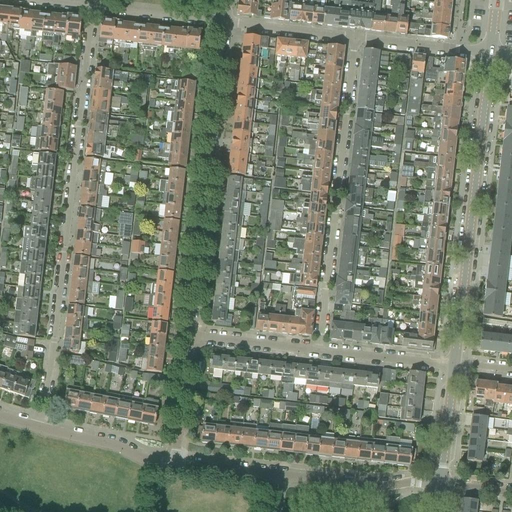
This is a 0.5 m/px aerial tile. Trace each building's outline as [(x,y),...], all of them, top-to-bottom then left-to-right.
[(271,18),(271,19),(289,22),(291,4),(285,3),(286,1),(274,0),(272,0),(272,5),(272,8),(271,18)] [(291,0),(291,4),(289,22),(300,23),(302,0),(291,0)] [(302,0),(300,23),(311,24),(313,8),(314,0),(313,0),(302,0)] [(313,8),(311,24),(323,26),(325,9),(326,0),(313,0),(314,0),(313,8)] [(371,31),(382,32),(384,16),(379,15),(380,0),(374,0),(374,5),(371,31)] [(384,16),(382,32),(395,34),(398,6),(399,2),(399,0),(390,0),(390,1),(389,7),(391,7),(390,17),(384,16)] [(323,26),(337,27),(340,1),(334,1),(333,10),(325,9),(323,26)] [(337,27),(348,28),(351,3),(340,1),(337,27)] [(348,28),(359,30),(362,4),(351,3),(348,28)] [(422,9),(421,14),(449,17),(450,11),(451,11),(451,8),(450,7),(451,6),(434,4),(428,3),(427,9),(422,9)] [(257,13),(258,6),(238,4),(236,16),(259,18),(259,13),(257,13)] [(359,30),(371,31),(374,5),(362,4),(359,30)] [(398,6),(395,34),(406,35),(408,12),(403,12),(404,7),(398,6)] [(9,10),(0,8),(0,25),(2,25),(1,35),(6,36),(9,10)] [(9,10),(6,36),(11,37),(12,29),(19,30),(21,11),(9,10)] [(19,31),(18,36),(26,37),(26,38),(25,44),(29,45),(33,14),(28,14),(27,12),(21,11),(19,30),(19,31)] [(37,15),(33,14),(29,45),(33,45),(35,35),(37,35),(38,33),(42,33),(44,15),(43,15),(42,14),(38,13),(37,15)] [(52,43),(56,17),(51,16),(50,14),(46,14),(45,15),(44,15),(42,33),(41,42),(52,43)] [(432,20),(431,26),(448,28),(448,27),(449,26),(450,23),(449,22),(449,17),(421,14),(421,19),(432,20)] [(52,43),(52,47),(57,48),(58,39),(59,37),(59,35),(61,35),(62,36),(65,36),(68,16),(61,16),(60,17),(56,17),(52,43)] [(81,18),(68,16),(65,36),(65,38),(71,38),(70,42),(73,42),(73,46),(78,47),(81,18)] [(112,41),(114,22),(101,20),(97,54),(102,54),(102,50),(103,50),(103,46),(106,46),(107,40),(112,41)] [(124,45),(126,24),(121,24),(121,22),(114,22),(112,41),(117,42),(117,44),(124,45)] [(137,44),(139,26),(138,26),(137,24),(133,24),(132,25),(126,24),(124,45),(132,46),(132,43),(137,44)] [(410,25),(409,30),(417,31),(417,36),(445,40),(447,38),(448,29),(448,28),(431,26),(421,25),(410,24),(410,25)] [(148,58),(151,27),(146,27),(145,25),(141,25),(140,26),(139,26),(137,44),(141,44),(141,47),(144,47),(143,51),(144,51),(143,58),(148,58)] [(151,27),(148,58),(151,59),(152,52),(153,52),(154,52),(154,49),(155,49),(156,49),(157,46),(162,47),(164,29),(162,29),(162,27),(157,27),(156,28),(151,27)] [(173,54),(173,51),(175,30),(170,30),(170,28),(165,28),(164,29),(162,47),(166,47),(165,50),(168,50),(168,54),(169,54),(168,61),(172,61),(173,54)] [(181,49),(186,50),(188,30),(182,30),(181,31),(175,30),(173,51),(181,52),(181,49)] [(188,30),(186,50),(190,50),(190,53),(194,53),(192,66),(196,66),(200,32),(188,30)] [(244,39),(243,47),(262,49),(262,50),(267,51),(267,50),(274,51),(275,40),(246,37),(244,39)] [(285,65),(285,58),(287,42),(277,40),(275,57),(280,58),(280,64),(285,65)] [(287,42),(285,58),(290,59),(289,65),(295,66),(298,43),(287,42)] [(298,43),(295,66),(299,66),(300,60),(306,61),(307,54),(308,44),(298,43)] [(315,55),(315,56),(342,59),(343,50),(342,48),(316,45),(315,52),(315,55)] [(242,53),(242,58),(261,60),(262,50),(262,49),(243,47),(243,48),(242,49),(242,52),(242,53)] [(363,52),(362,61),(387,64),(388,60),(388,58),(389,53),(380,52),(365,50),(363,52)] [(396,54),(395,65),(399,65),(410,66),(410,60),(409,57),(409,56),(401,55),(396,54)] [(326,63),(325,67),(341,69),(342,59),(315,56),(314,61),(326,63)] [(413,56),(406,115),(412,116),(418,117),(423,74),(425,57),(413,56)] [(62,64),(76,66),(77,58),(63,57),(62,64)] [(241,67),(241,68),(259,70),(261,60),(242,58),(241,62),(240,63),(240,66),(241,67)] [(432,69),(431,73),(446,75),(447,75),(448,75),(463,76),(463,75),(464,64),(462,62),(453,61),(440,59),(440,63),(437,63),(437,66),(439,67),(439,70),(432,69)] [(362,61),(361,70),(377,72),(378,68),(387,69),(387,64),(362,61)] [(96,63),(95,70),(109,72),(109,71),(109,69),(110,65),(106,65),(96,63)] [(46,76),(56,77),(57,78),(57,79),(74,81),(75,68),(48,64),(46,76)] [(314,71),(313,76),(340,79),(341,69),(325,67),(325,72),(314,71)] [(240,74),(239,79),(258,81),(259,70),(241,68),(240,69),(240,70),(239,73),(240,74)] [(95,70),(94,81),(122,84),(126,84),(126,80),(122,80),(119,79),(119,78),(120,73),(113,72),(109,72),(95,70)] [(361,70),(360,80),(385,83),(386,78),(377,77),(377,72),(361,70)] [(425,72),(424,80),(434,81),(434,85),(445,86),(462,88),(462,87),(463,76),(448,75),(447,75),(446,75),(431,73),(429,73),(425,72)] [(323,82),(323,87),(339,89),(340,79),(313,76),(312,81),(323,82)] [(46,83),(45,88),(63,90),(73,91),(74,81),(57,79),(57,78),(56,77),(51,77),(51,83),(50,83),(48,83),(46,83)] [(238,87),(238,89),(257,91),(258,81),(239,79),(239,84),(238,84),(238,87)] [(360,80),(359,90),(375,92),(376,87),(385,88),(385,83),(360,80)] [(94,81),(93,92),(110,94),(111,88),(121,89),(122,84),(94,81)] [(170,88),(170,92),(176,92),(193,94),(193,90),(195,90),(195,85),(194,85),(194,83),(171,81),(170,88)] [(433,90),(433,96),(460,99),(461,94),(462,93),(462,90),(461,89),(462,88),(445,86),(444,92),(433,90)] [(311,91),(311,96),(315,97),(338,99),(339,89),(323,87),(322,92),(311,91)] [(237,94),(237,99),(256,102),(257,91),(238,89),(238,90),(237,91),(237,93),(237,94)] [(359,90),(358,100),(383,103),(383,98),(374,97),(375,92),(359,90)] [(45,103),(61,105),(61,104),(63,104),(63,99),(62,99),(62,93),(52,92),(46,91),(46,95),(45,103)] [(93,92),(92,102),(120,105),(128,106),(129,100),(114,96),(113,99),(110,98),(110,94),(93,92)] [(176,92),(175,103),(192,105),(192,104),(193,103),(194,99),(193,98),(193,94),(176,92)] [(311,96),(310,101),(314,101),(314,106),(320,107),(323,107),(327,108),(337,109),(338,99),(315,97),(311,96)] [(431,107),(459,110),(459,109),(460,108),(461,106),(460,105),(460,99),(433,96),(431,107)] [(236,108),(235,111),(254,113),(256,102),(237,99),(236,104),(235,105),(235,107),(236,108)] [(358,100),(357,110),(358,110),(357,111),(367,112),(373,112),(373,107),(382,108),(383,103),(358,100)] [(92,102),(90,114),(107,116),(108,109),(119,110),(120,105),(92,102)] [(44,109),(43,115),(60,117),(60,116),(61,115),(62,111),(60,111),(61,105),(45,103),(44,107),(44,109)] [(162,108),(162,112),(190,115),(191,111),(192,111),(193,106),(192,105),(175,103),(174,109),(162,108)] [(434,119),(458,122),(458,121),(459,121),(460,116),(458,116),(459,110),(431,107),(422,106),(421,112),(435,113),(434,119)] [(335,123),(336,111),(337,109),(327,108),(320,107),(320,109),(319,115),(309,114),(308,120),(335,123)] [(235,117),(234,123),(253,125),(254,113),(235,111),(235,113),(234,114),(234,116),(235,117)] [(356,113),(356,118),(357,118),(356,122),(380,125),(381,120),(381,115),(372,114),(373,112),(367,112),(357,111),(357,113),(356,113)] [(168,117),(167,123),(189,126),(189,125),(191,125),(191,120),(190,119),(190,115),(162,112),(161,116),(168,117)] [(90,114),(89,125),(117,128),(123,129),(124,124),(107,122),(107,116),(90,114)] [(43,121),(42,127),(58,129),(58,128),(60,128),(60,123),(59,122),(60,117),(43,115),(43,118),(43,121)] [(433,119),(432,130),(456,133),(456,132),(458,131),(458,129),(457,127),(458,122),(434,119),(433,119)] [(318,126),(317,133),(334,134),(335,123),(308,120),(307,125),(318,126)] [(504,124),(503,133),(511,133),(511,121),(506,121),(506,124),(504,124)] [(355,127),(354,132),(370,133),(371,129),(380,130),(380,125),(356,122),(356,127),(355,127)] [(166,134),(171,134),(188,136),(188,132),(190,131),(190,127),(189,126),(167,123),(166,130),(166,134)] [(233,132),(233,133),(252,135),(253,129),(257,130),(258,126),(253,125),(234,123),(233,128),(232,130),(233,132)] [(89,125),(88,136),(105,138),(105,137),(111,138),(112,133),(116,133),(117,128),(89,125)] [(38,126),(36,139),(57,141),(57,140),(58,140),(59,135),(58,134),(58,129),(42,127),(38,126)] [(432,130),(431,143),(455,145),(456,140),(457,139),(458,136),(456,135),(456,133),(432,130)] [(354,136),(354,141),(382,144),(383,140),(370,138),(370,133),(354,132),(354,136)] [(232,138),(232,143),(251,146),(252,135),(233,133),(233,134),(232,135),(232,137),(232,138)] [(305,140),(305,142),(332,145),(334,134),(317,133),(317,137),(306,136),(305,140)] [(504,141),(503,145),(511,146),(511,133),(503,133),(502,141),(504,141)] [(171,134),(170,145),(187,147),(187,146),(188,145),(189,141),(188,140),(188,136),(171,134)] [(12,136),(11,148),(19,149),(20,137),(12,136)] [(88,136),(86,146),(114,149),(115,143),(104,142),(105,138),(88,136)] [(266,140),(265,147),(266,148),(272,148),(273,138),(268,137),(268,140),(266,140)] [(278,148),(283,149),(286,149),(287,139),(279,138),(278,148)] [(57,141),(36,139),(35,151),(55,153),(56,152),(57,151),(57,147),(56,146),(57,141)] [(405,140),(404,152),(411,152),(412,140),(405,140)] [(352,145),(352,150),(368,152),(368,147),(382,149),(382,144),(354,141),(353,146),(352,145)] [(305,142),(305,146),(309,146),(309,152),(331,154),(332,145),(305,142)] [(231,152),(230,154),(250,156),(251,146),(232,143),(231,148),(230,149),(230,152),(231,152)] [(438,156),(437,157),(454,159),(454,156),(455,155),(456,152),(454,150),(455,145),(431,143),(430,147),(434,148),(433,155),(438,156)] [(157,150),(157,154),(185,157),(186,153),(188,152),(188,148),(187,147),(170,145),(166,144),(163,144),(162,150),(157,150)] [(511,146),(503,145),(502,157),(511,158),(511,146)] [(86,146),(85,157),(109,159),(110,155),(111,154),(114,154),(114,149),(86,146)] [(265,147),(264,158),(265,158),(271,158),(272,148),(266,148),(265,147)] [(352,155),(352,160),(386,164),(387,157),(376,156),(376,158),(367,157),(368,152),(352,150),(351,155),(352,155)] [(133,162),(140,163),(141,152),(134,151),(133,162)] [(296,160),(303,161),(330,164),(331,154),(309,152),(308,156),(297,155),(296,160)] [(55,156),(33,154),(31,166),(32,166),(54,168),(55,156)] [(157,154),(156,158),(168,159),(167,166),(174,167),(184,168),(184,167),(186,166),(186,162),(185,161),(185,157),(157,154)] [(230,159),(229,164),(248,167),(250,156),(230,154),(230,155),(230,156),(229,158),(230,159)] [(428,169),(452,172),(453,167),(454,166),(455,163),(453,161),(454,159),(437,157),(437,158),(429,157),(428,165),(428,169)] [(511,158),(502,157),(501,170),(511,170),(511,158)] [(85,160),(83,172),(105,174),(106,162),(85,160)] [(350,164),(350,169),(366,171),(366,166),(386,168),(386,164),(352,160),(351,164),(350,164)] [(313,167),(313,173),(329,174),(330,164),(303,161),(302,166),(313,167)] [(228,170),(228,172),(228,174),(228,175),(238,176),(247,177),(251,178),(252,172),(252,167),(248,167),(229,164),(229,169),(228,170)] [(31,166),(31,172),(37,172),(36,178),(52,180),(54,168),(32,166),(31,166)] [(401,178),(406,179),(412,180),(414,168),(402,167),(401,178)] [(169,169),(168,182),(183,184),(184,171),(169,169)] [(350,174),(350,178),(374,181),(374,176),(365,175),(366,171),(350,169),(349,174),(350,174)] [(428,169),(426,181),(451,184),(451,182),(452,181),(453,179),(451,177),(452,172),(428,169)] [(511,170),(501,170),(499,182),(511,183),(511,170)] [(83,172),(82,184),(97,185),(103,186),(105,174),(83,172)] [(301,175),(300,181),(328,184),(329,174),(313,173),(312,177),(301,175)] [(31,177),(29,190),(30,190),(34,191),(51,193),(52,180),(36,178),(32,178),(31,177)] [(228,178),(226,191),(245,193),(246,186),(251,187),(252,181),(228,178)] [(348,183),(348,188),(363,189),(364,185),(373,186),(374,181),(350,178),(349,183),(348,183)] [(159,193),(166,194),(181,196),(183,184),(168,182),(160,181),(159,193)] [(318,196),(326,197),(327,195),(328,184),(300,181),(300,186),(301,187),(301,192),(310,193),(319,194),(318,196)] [(426,181),(425,193),(449,196),(450,190),(452,189),(452,186),(451,185),(451,184),(426,181)] [(511,183),(499,182),(498,194),(511,195),(511,183)] [(82,184),(81,195),(101,197),(105,198),(106,192),(104,192),(103,191),(103,190),(103,186),(97,185),(82,184)] [(348,188),(347,192),(348,192),(347,197),(372,200),(372,195),(373,190),(363,189),(362,189),(348,188)] [(33,200),(33,203),(49,205),(51,193),(34,191),(33,195),(33,199),(33,200)] [(226,191),(225,202),(244,204),(245,193),(226,191)] [(318,196),(319,194),(310,193),(310,195),(309,200),(298,198),(297,204),(325,207),(326,197),(318,196)] [(425,197),(424,204),(448,207),(448,206),(450,205),(450,202),(449,200),(449,196),(425,193),(425,197)] [(166,194),(165,206),(180,208),(181,196),(166,194)] [(511,195),(498,194),(496,206),(511,208),(511,195)] [(101,197),(81,195),(79,207),(100,209),(101,197)] [(346,202),(345,207),(361,209),(362,203),(371,204),(372,200),(347,197),(347,202),(346,202)] [(271,200),(270,211),(271,211),(279,212),(280,201),(272,200),(271,200)] [(225,202),(224,214),(242,216),(244,204),(225,202)] [(31,214),(31,215),(48,217),(49,205),(33,203),(32,206),(32,208),(32,211),(31,214)] [(301,209),(301,215),(324,218),(325,207),(297,204),(297,209),(301,209)] [(427,209),(426,217),(447,219),(448,207),(424,204),(423,209),(427,209)] [(180,208),(165,206),(159,205),(158,217),(178,220),(180,208)] [(259,207),(258,218),(266,219),(267,207),(261,206),(259,206),(259,207)] [(511,208),(496,206),(495,219),(511,220),(511,208)] [(346,214),(345,218),(369,221),(378,222),(379,217),(360,215),(361,209),(345,207),(345,213),(346,214)] [(79,208),(78,221),(99,223),(100,211),(94,210),(89,210),(79,208)] [(270,212),(269,221),(281,222),(282,212),(271,211),(270,211),(270,212)] [(120,213),(119,225),(131,226),(132,215),(120,213)] [(224,214),(222,226),(241,228),(242,216),(224,214)] [(30,225),(30,227),(47,229),(48,217),(31,215),(31,217),(30,224),(30,225)] [(296,218),(295,225),(323,228),(324,218),(301,215),(300,219),(296,218)] [(422,217),(421,228),(445,230),(446,225),(448,224),(448,222),(447,220),(447,219),(426,217),(422,217)] [(258,218),(257,225),(265,226),(266,219),(258,218)] [(343,223),(343,227),(359,229),(359,224),(368,225),(369,221),(345,218),(345,223),(343,223)] [(495,219),(494,231),(510,233),(511,220),(495,219)] [(78,221),(76,232),(97,234),(100,234),(101,223),(99,223),(78,221)] [(163,221),(162,233),(177,235),(178,222),(163,221)] [(118,230),(118,232),(123,233),(130,234),(131,226),(119,225),(118,230)] [(299,236),(305,236),(322,238),(323,228),(295,225),(295,229),(300,230),(299,236)] [(394,236),(403,237),(404,226),(395,225),(394,236)] [(25,226),(24,238),(45,241),(47,229),(30,227),(25,226)] [(222,226),(221,238),(239,241),(241,228),(222,226)] [(343,232),(343,237),(367,239),(367,235),(358,234),(359,229),(343,227),(342,232),(343,232)] [(421,228),(421,232),(424,233),(424,240),(444,242),(444,241),(446,240),(446,237),(445,236),(445,230),(421,228)] [(494,231),(492,243),(509,245),(510,233),(494,231)] [(76,232),(75,243),(96,246),(97,234),(76,232)] [(162,233),(160,245),(175,247),(177,235),(162,233)] [(293,244),(293,245),(320,249),(322,238),(305,236),(304,240),(294,239),(293,244)] [(341,241),(341,246),(357,248),(357,243),(366,244),(367,239),(343,237),(342,241),(341,241)] [(24,238),(22,250),(44,253),(45,241),(24,238)] [(221,238),(219,250),(238,252),(239,241),(221,238)] [(419,239),(418,251),(433,253),(443,254),(443,249),(445,247),(445,245),(444,243),(444,242),(424,240),(419,239)] [(267,243),(266,249),(274,250),(275,243),(275,242),(267,241),(267,242),(267,243)] [(379,241),(378,248),(388,250),(389,242),(384,241),(379,241)] [(132,247),(131,254),(137,255),(142,255),(143,256),(143,248),(142,248),(139,248),(140,242),(132,242),(132,247)] [(75,243),(74,255),(84,256),(89,257),(95,258),(96,246),(75,243)] [(492,243),(491,255),(508,257),(509,245),(492,243)] [(160,245),(159,257),(174,259),(175,247),(160,245)] [(293,245),(292,250),(297,250),(296,256),(302,257),(319,259),(320,249),(293,245)] [(341,246),(340,251),(341,251),(341,255),(365,258),(365,254),(362,253),(362,248),(357,248),(341,246)] [(257,252),(256,255),(262,256),(263,249),(255,248),(254,251),(257,252)] [(22,250),(21,263),(42,265),(44,253),(22,250)] [(219,250),(218,262),(236,264),(238,252),(219,250)] [(418,253),(418,256),(420,256),(420,263),(425,264),(425,265),(441,267),(441,266),(441,265),(443,263),(443,261),(442,259),(442,255),(443,255),(443,254),(433,253),(418,251),(418,252),(418,253)] [(364,267),(365,258),(341,255),(340,260),(339,260),(339,265),(354,266),(364,267)] [(491,255),(489,267),(506,269),(508,257),(491,255)] [(73,257),(72,269),(87,271),(89,259),(73,257)] [(174,259),(159,257),(158,269),(173,271),(174,259)] [(291,260),(290,266),(318,269),(319,259),(302,257),(302,261),(291,260)] [(218,262),(216,274),(235,276),(236,264),(218,262)] [(21,263),(20,275),(41,277),(42,265),(21,263)] [(288,265),(288,270),(290,270),(294,271),(293,276),(300,277),(317,279),(318,269),(293,266),(290,266),(288,265)] [(354,266),(339,265),(338,269),(339,269),(339,274),(362,277),(368,277),(369,273),(354,271),(354,266)] [(411,273),(411,278),(440,281),(440,275),(442,274),(442,271),(441,270),(441,267),(425,265),(425,267),(416,266),(415,273),(411,273)] [(489,267),(488,280),(505,282),(506,269),(489,267)] [(72,269),(71,280),(92,283),(94,271),(87,271),(72,269)] [(157,272),(156,283),(171,285),(172,273),(157,272)] [(263,272),(262,282),(263,282),(264,283),(268,283),(269,275),(275,275),(275,273),(265,272),(264,272),(263,272)] [(216,274),(215,285),(234,288),(234,284),(235,276),(216,274)] [(337,278),(336,283),(352,285),(361,286),(361,281),(362,281),(362,277),(339,274),(338,279),(337,278)] [(20,275),(18,287),(40,289),(41,277),(20,275)] [(280,284),(288,285),(288,280),(289,276),(281,275),(280,284)] [(317,279),(293,276),(289,276),(288,280),(288,285),(299,287),(300,286),(316,288),(317,279)] [(411,278),(410,282),(423,283),(422,291),(438,293),(438,291),(440,290),(440,287),(439,286),(440,281),(411,278)] [(71,280),(69,292),(84,294),(91,294),(92,283),(71,280)] [(486,283),(485,292),(503,294),(505,282),(488,280),(488,283),(486,283)] [(151,295),(169,297),(171,298),(172,292),(170,292),(171,285),(156,283),(152,283),(151,295)] [(337,288),(336,293),(360,296),(361,291),(352,290),(352,285),(336,283),(336,288),(337,288)] [(215,285),(214,297),(227,299),(232,300),(234,288),(215,285)] [(18,287),(17,299),(38,301),(40,289),(18,287)] [(289,317),(287,335),(297,336),(299,318),(299,313),(301,302),(295,302),(296,295),(297,288),(293,288),(291,301),(293,302),(292,310),(294,310),(294,312),(293,318),(289,317)] [(299,318),(297,336),(308,337),(311,335),(316,290),(297,288),(296,295),(295,302),(301,302),(299,313),(299,318)] [(413,297),(413,302),(437,304),(437,299),(439,297),(439,295),(438,293),(422,291),(421,298),(413,297)] [(84,294),(69,292),(68,304),(83,306),(84,294)] [(486,300),(485,304),(502,306),(503,294),(485,292),(484,300),(486,300)] [(335,297),(334,302),(335,302),(335,304),(349,306),(349,304),(350,304),(356,304),(359,305),(359,304),(360,300),(363,301),(364,296),(360,296),(336,293),(336,297),(335,297)] [(153,308),(168,310),(169,297),(151,295),(151,296),(149,295),(147,308),(153,308)] [(123,298),(115,297),(114,309),(122,310),(123,298)] [(214,297),(212,309),(226,311),(227,299),(214,297)] [(15,311),(21,312),(37,314),(38,301),(17,299),(15,311)] [(232,300),(227,299),(226,311),(232,312),(234,300),(232,300)] [(420,306),(419,314),(435,316),(436,314),(437,313),(437,310),(436,309),(437,304),(413,302),(412,304),(412,305),(420,306)] [(351,341),(354,317),(354,313),(348,312),(349,306),(335,304),(334,304),(333,311),(341,312),(345,313),(344,325),(342,340),(347,340),(347,341),(351,342),(351,341)] [(502,306),(485,304),(484,317),(501,319),(502,306)] [(68,305),(66,318),(86,320),(88,308),(68,305)] [(256,331),(267,332),(269,315),(263,314),(264,305),(260,305),(259,305),(256,331)] [(267,332),(277,333),(280,307),(274,306),(273,315),(269,315),(267,332)] [(277,333),(287,335),(289,317),(284,317),(285,307),(280,307),(277,333)] [(167,314),(168,310),(153,308),(151,320),(167,322),(167,321),(168,321),(169,314),(167,314)] [(212,309),(211,322),(215,322),(214,326),(230,327),(231,316),(225,315),(225,313),(226,311),(212,309)] [(15,311),(14,324),(19,324),(35,326),(37,314),(21,312),(15,311)] [(342,341),(342,340),(344,325),(345,313),(341,312),(340,324),(332,323),(330,340),(342,341)] [(255,314),(247,313),(245,330),(253,331),(255,314)] [(410,320),(410,325),(434,328),(435,322),(436,321),(437,318),(435,316),(419,314),(418,321),(410,320)] [(356,342),(361,343),(362,327),(358,326),(359,317),(354,317),(351,341),(356,341),(356,342)] [(66,318),(65,329),(80,331),(87,332),(88,320),(86,320),(66,318)] [(370,344),(373,319),(368,318),(367,327),(362,327),(361,343),(365,343),(365,342),(370,343),(370,344)] [(373,319),(370,344),(379,345),(382,322),(377,321),(378,320),(377,319),(373,319)] [(382,322),(379,345),(390,346),(392,330),(386,329),(387,321),(386,320),(382,320),(382,322)] [(166,324),(156,323),(146,322),(145,333),(150,334),(165,336),(165,331),(167,332),(168,325),(166,325),(166,324)] [(35,326),(19,324),(18,336),(34,338),(35,326)] [(417,330),(416,337),(433,339),(433,338),(434,336),(435,334),(433,332),(434,328),(410,325),(409,329),(417,330)] [(65,329),(64,341),(79,342),(80,331),(65,329)] [(150,334),(148,346),(164,348),(165,336),(150,334)] [(482,352),(488,352),(490,336),(481,334),(479,351),(482,351),(482,352)] [(6,336),(2,347),(14,350),(17,340),(6,336)] [(416,337),(401,336),(400,348),(431,351),(433,339),(416,337)] [(495,352),(498,353),(500,337),(490,336),(488,352),(494,353),(495,352)] [(498,353),(507,354),(509,338),(500,337),(498,353)] [(17,340),(14,350),(21,353),(21,352),(32,353),(33,347),(21,346),(22,340),(17,340)] [(79,342),(64,341),(62,353),(77,355),(79,342)] [(109,353),(108,362),(116,363),(118,347),(110,346),(110,353),(109,353)] [(143,346),(142,358),(162,360),(164,348),(148,346),(143,346)] [(62,356),(61,363),(84,366),(85,359),(62,356)] [(213,370),(222,371),(223,357),(211,356),(210,360),(205,359),(203,374),(212,375),(213,370)] [(222,371),(233,372),(235,359),(223,357),(222,371)] [(142,358),(140,371),(145,372),(151,373),(161,374),(162,360),(142,358)] [(233,372),(245,373),(247,360),(235,359),(233,372)] [(252,374),(257,375),(259,361),(247,360),(245,373),(245,380),(251,381),(252,374)] [(257,375),(269,376),(271,363),(259,361),(257,375)] [(269,376),(282,378),(283,364),(271,363),(269,376)] [(281,383),(293,384),(295,366),(283,364),(282,378),(281,383)] [(293,384),(305,386),(307,367),(295,366),(293,384)] [(305,386),(317,387),(319,368),(307,367),(305,386)] [(317,387),(329,388),(331,370),(319,368),(317,387)] [(0,390),(12,394),(18,375),(19,373),(7,369),(5,374),(0,390)] [(329,388),(341,390),(343,371),(331,370),(329,388)] [(382,370),(381,382),(389,383),(394,383),(395,378),(395,377),(396,371),(382,370)] [(343,371),(341,390),(353,391),(353,386),(355,373),(343,371)] [(367,374),(355,373),(353,386),(365,387),(367,374)] [(409,373),(408,385),(423,387),(424,375),(409,373)] [(379,375),(367,374),(365,387),(377,389),(379,375)] [(18,375),(12,394),(24,398),(24,397),(28,399),(29,399),(32,390),(31,390),(27,389),(30,379),(18,375)] [(147,375),(147,382),(159,384),(160,377),(147,375)] [(474,399),(484,400),(486,384),(476,383),(474,399)] [(207,392),(223,394),(224,386),(208,384),(207,392)] [(484,400),(483,408),(493,409),(494,403),(496,387),(496,385),(486,384),(484,400)] [(63,408),(76,411),(79,394),(81,387),(67,385),(64,400),(62,400),(60,406),(63,406),(63,408)] [(404,385),(403,390),(407,391),(406,397),(422,399),(423,387),(408,385),(404,385)] [(494,403),(503,404),(504,388),(496,387),(494,403)] [(503,404),(511,405),(511,402),(511,388),(504,388),(503,404)] [(76,411),(89,413),(92,397),(79,394),(76,411)] [(101,416),(115,419),(119,396),(106,394),(104,399),(101,416)] [(379,394),(378,406),(386,407),(388,395),(379,394)] [(206,402),(219,403),(220,396),(206,395),(206,402)] [(115,419),(127,421),(130,404),(131,399),(119,396),(115,419)] [(401,396),(399,408),(401,408),(405,409),(420,411),(422,399),(406,397),(401,396)] [(89,413),(101,416),(104,399),(92,397),(89,413)] [(316,397),(315,404),(326,405),(326,404),(327,399),(327,398),(316,397)] [(130,404),(127,421),(140,424),(143,407),(144,400),(131,398),(131,399),(130,404)] [(143,407),(140,424),(153,426),(157,407),(158,402),(152,401),(152,400),(146,399),(146,400),(144,400),(143,407)] [(259,401),(258,408),(271,409),(271,402),(259,401)] [(311,406),(310,414),(323,416),(324,408),(311,406)] [(420,411),(405,409),(401,408),(400,421),(419,423),(420,411)] [(472,416),(471,428),(485,429),(492,430),(493,419),(487,418),(482,417),(472,416)] [(197,427),(195,439),(201,440),(201,443),(214,445),(216,426),(217,418),(212,417),(212,425),(203,425),(203,428),(197,427)] [(229,428),(227,446),(240,448),(243,424),(243,423),(242,423),(242,424),(230,423),(230,422),(229,428)] [(243,424),(240,448),(253,449),(256,426),(243,424)] [(268,432),(266,450),(279,452),(281,434),(282,426),(269,424),(268,428),(268,432)] [(401,424),(400,431),(413,433),(414,425),(401,424)] [(214,445),(227,446),(229,428),(216,426),(214,445)] [(256,426),(253,449),(266,450),(268,432),(264,432),(264,427),(256,426)] [(281,434),(279,452),(291,453),(294,435),(294,428),(295,427),(282,426),(281,434)] [(294,435),(291,453),(305,455),(307,437),(308,428),(297,427),(295,427),(295,426),(295,427),(294,428),(294,435)] [(471,428),(469,439),(484,440),(485,429),(471,428)] [(305,455),(318,457),(320,438),(307,437),(305,455)] [(385,446),(383,464),(396,466),(398,448),(398,447),(399,439),(386,437),(385,441),(386,442),(385,446)] [(318,457),(331,458),(333,440),(320,438),(318,457)] [(347,441),(345,460),(357,461),(360,439),(347,438),(347,441)] [(360,439),(357,461),(370,463),(372,444),(373,440),(360,439)] [(469,439),(468,450),(483,451),(484,440),(469,439)] [(331,458),(345,460),(347,441),(333,440),(331,458)] [(372,444),(370,463),(383,464),(385,446),(386,442),(373,440),(372,444)] [(398,448),(396,466),(409,467),(410,461),(414,461),(415,450),(398,448)] [(483,451),(468,450),(467,461),(481,463),(483,451)] [(462,500),(461,511),(473,511),(475,511),(477,501),(462,500)]
